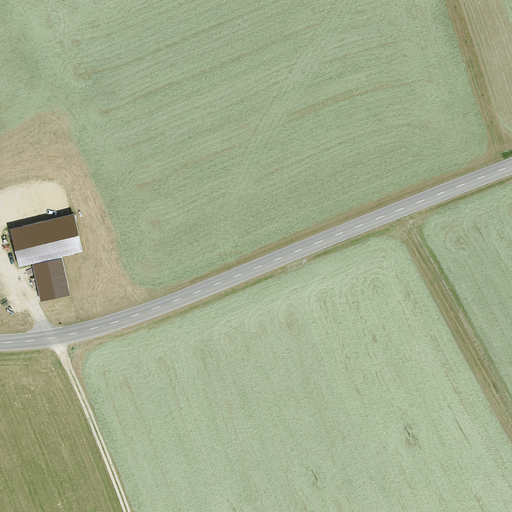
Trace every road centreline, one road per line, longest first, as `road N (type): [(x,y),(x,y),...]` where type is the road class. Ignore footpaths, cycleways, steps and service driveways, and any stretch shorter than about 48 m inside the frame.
road 1 (tertiary): [(511,165),(146,311),(61,336),(0,342)]
road 2 (track): [(53,337),(127,511)]
